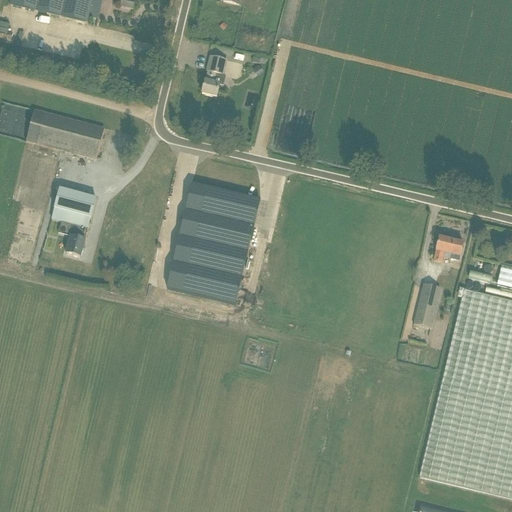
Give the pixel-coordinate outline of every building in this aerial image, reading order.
[(12,0),(10,8),(87,25),(92,0),(121,0),(120,7),(133,10),(135,3),(134,3),(134,1),(130,0),(12,0)] [(0,33),(7,35),(9,25),(0,23),(0,33)] [(224,24),(219,29),(223,32),(227,28),(224,24)] [(251,64),(259,66),(261,59),(253,57),(251,64)] [(205,83),(202,96),(216,99),(219,89),(219,87),(214,86),(216,76),(222,77),(223,77),(226,62),(211,58),(207,74),(208,74),(205,84),(205,83)] [(258,67),(252,71),(256,77),(262,73),(258,67)] [(26,143),(96,162),(104,130),(34,112),(26,143)] [(167,291),(235,307),(260,202),(192,186),(167,291)] [(66,256),(80,260),(85,242),(84,242),(90,221),(91,221),(96,201),(59,191),(57,201),(54,210),(55,210),(52,221),(76,227),(73,239),(71,238),(66,256)] [(68,236),(69,227),(60,226),(59,235),(68,236)] [(436,253),(434,263),(441,265),(443,259),(444,255),(451,257),(450,261),(459,263),(461,256),(463,246),(439,240),(437,250),(436,253)] [(485,275),(486,275),(489,275),(490,275),(491,274),(492,273),(492,270),(491,269),(490,268),(489,267),(486,267),(484,268),(483,270),(483,271),(483,272),(485,275)] [(511,302),(464,292),(419,479),(511,501),(511,270),(501,268),(497,287),(511,290),(511,302)] [(469,282),(491,283),(491,276),(470,275),(469,282)] [(413,326),(430,330),(440,290),(423,286),(413,326)]
